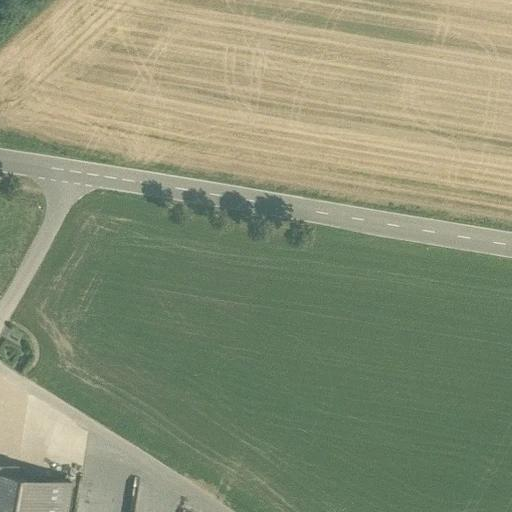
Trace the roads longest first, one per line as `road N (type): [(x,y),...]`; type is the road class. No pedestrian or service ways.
road 1 (unclassified): [(511,246),(64,170)]
road 2 (track): [(211,511),(0,373)]
road 3 (track): [(0,309),(50,228),(64,170)]
